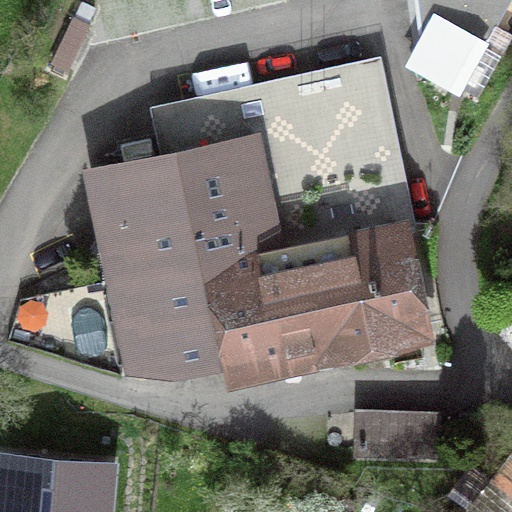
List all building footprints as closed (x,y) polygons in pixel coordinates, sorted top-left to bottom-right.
[(431,0),(436,18),(411,63),(447,83),(471,40),(484,47),(510,0),(431,0)] [(399,164),(377,60),(153,107),(163,157),(92,172),(114,278),(119,276),(122,291),(111,293),(127,369),(171,373),(416,325),(395,227),(414,223),(407,190),(394,188),(399,164)] [(357,411),(356,453),(436,455),(437,414),(357,411)] [(511,453),(494,476),(511,490),(511,453)] [(117,511),(121,465),(0,454),(0,511),(117,511)]
